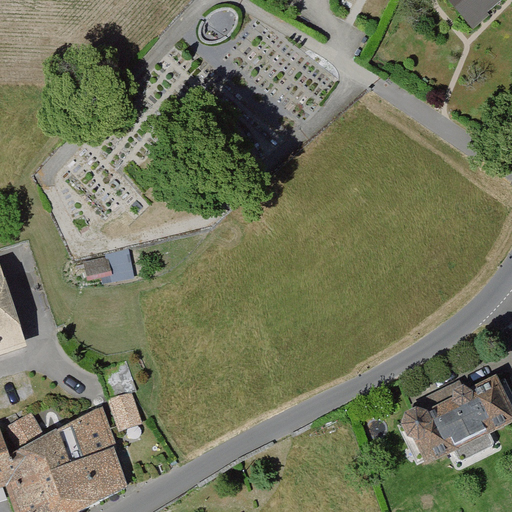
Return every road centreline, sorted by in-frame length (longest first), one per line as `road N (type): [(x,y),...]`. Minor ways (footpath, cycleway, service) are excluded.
road 1 (unclassified): [(131,511),(420,349),(493,299),(511,259)]
road 2 (unclassified): [(511,173),(381,89)]
